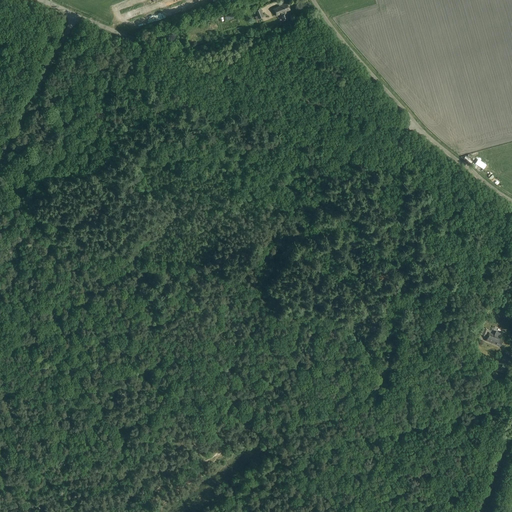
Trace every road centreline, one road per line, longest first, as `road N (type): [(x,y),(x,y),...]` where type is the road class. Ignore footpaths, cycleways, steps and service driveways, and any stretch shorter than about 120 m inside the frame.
road 1 (unclassified): [(423,132),(214,70),(74,14)]
road 2 (track): [(240,379),(232,359),(237,336),(329,175),(334,145),(350,142),(366,114)]
road 3 (track): [(240,379),(333,353),(420,348),(464,294),(501,288),(511,273)]
road 4 (unclassified): [(423,132),(312,0)]
road 5 (unclassified): [(0,159),(74,14)]
road 6 (track): [(511,401),(371,430)]
